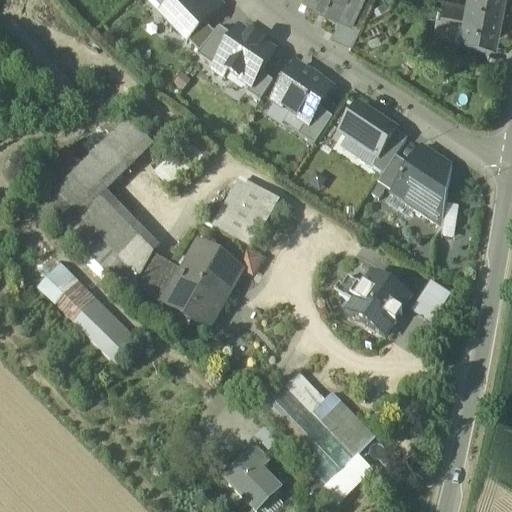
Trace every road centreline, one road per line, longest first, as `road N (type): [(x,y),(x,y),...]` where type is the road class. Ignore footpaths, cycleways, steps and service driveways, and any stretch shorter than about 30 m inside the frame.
road 1 (secondary): [(510,170),(443,511)]
road 2 (residential): [(253,0),(510,170)]
